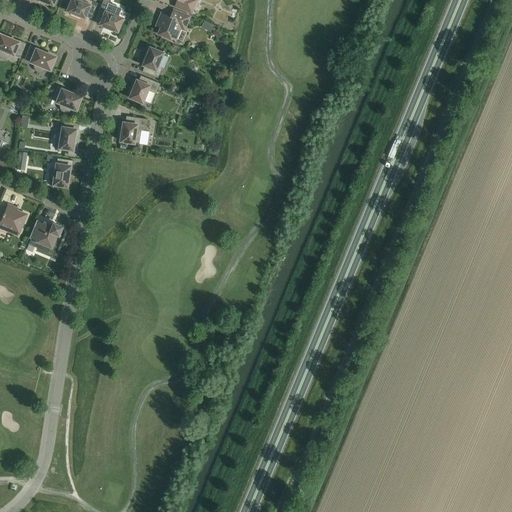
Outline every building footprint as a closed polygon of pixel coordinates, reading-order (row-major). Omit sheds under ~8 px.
[(97,3),(89,0),(70,0),(65,12),(70,14),(70,15),(80,19),(80,18),(85,20),(87,15),(92,17),(97,3)] [(176,0),(174,7),(192,15),(198,0),(176,0)] [(98,26),(103,28),(102,29),(112,33),(112,32),(118,34),(124,18),(118,15),(121,9),(112,6),(111,9),(101,5),(96,18),(100,20),(98,26)] [(171,8),(168,16),(160,12),(154,26),(160,28),(157,35),(175,43),(181,30),(185,32),(191,16),(171,8)] [(19,41),(0,33),(1,33),(0,32),(0,55),(2,56),(4,57),(6,56),(7,55),(8,55),(14,57),(15,55),(21,57),(26,43),(19,40),(19,41)] [(44,70),(51,73),(58,57),(36,48),(37,48),(30,45),(24,58),(29,61),(28,63),(35,66),(35,67),(35,69),(36,70),(38,72),(40,72),(42,72),(44,70)] [(142,61),(143,61),(141,66),(146,68),(144,73),(158,78),(162,68),(159,67),(165,53),(149,46),(147,51),(146,51),(142,61)] [(127,99),(143,105),(149,91),(156,94),(160,84),(143,76),(141,81),(135,79),(133,84),(132,83),(128,93),(129,94),(127,99)] [(70,110),(77,113),(83,97),(62,88),(57,85),(51,99),(55,101),(54,103),(61,106),(61,107),(61,109),(62,110),(64,112),(66,112),(68,112),(70,110)] [(122,121),(121,127),(120,127),(118,137),(119,137),(118,143),(135,145),(136,143),(139,144),(141,131),(146,131),(147,119),(128,116),(127,122),(122,121)] [(64,122),(64,126),(61,126),(60,133),(59,133),(57,134),(56,135),(55,137),(55,139),(56,141),(57,142),(58,143),(57,150),(74,153),(77,130),(78,130),(79,124),(64,122)] [(16,170),(24,171),(27,153),(19,152),(16,170)] [(57,158),(56,162),(55,162),(54,169),(53,169),(51,170),(50,172),(49,174),(49,176),(50,178),(52,179),(51,187),(68,189),(71,167),(72,167),(73,161),(57,158)] [(18,210),(19,208),(8,203),(4,214),(0,212),(0,229),(17,237),(18,235),(19,236),(28,214),(18,210)] [(47,252),(48,248),(52,250),(57,236),(59,237),(63,227),(53,223),(53,224),(50,223),(50,224),(45,222),(44,224),(36,221),(28,240),(36,243),(35,246),(47,252)]
